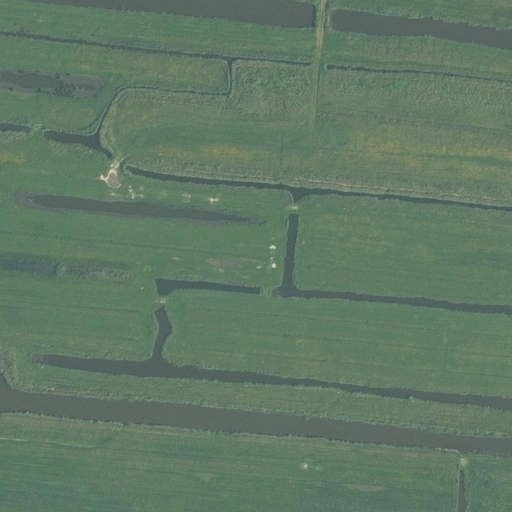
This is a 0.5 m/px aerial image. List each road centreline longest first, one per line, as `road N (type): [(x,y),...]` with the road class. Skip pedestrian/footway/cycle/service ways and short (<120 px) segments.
road 1 (track): [(102,174),(127,148),(172,131),(309,120)]
road 2 (track): [(323,0),(309,120)]
